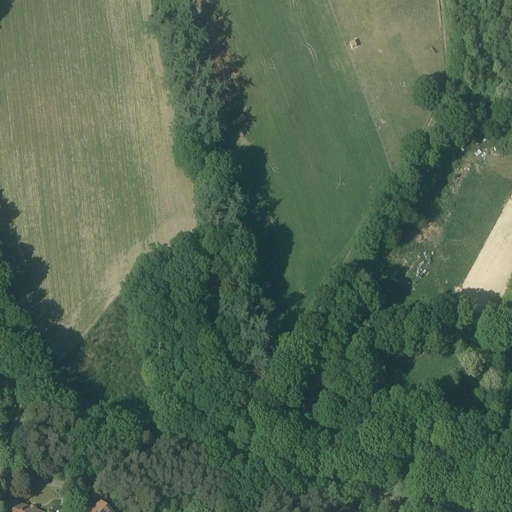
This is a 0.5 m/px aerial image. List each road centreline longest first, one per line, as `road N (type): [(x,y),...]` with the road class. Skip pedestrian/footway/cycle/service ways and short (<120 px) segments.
road 1 (track): [(228,463),(442,104),(448,74),(441,0)]
road 2 (unclassified): [(471,511),(228,463),(126,431)]
road 3 (residential): [(126,431),(88,485),(0,469)]
